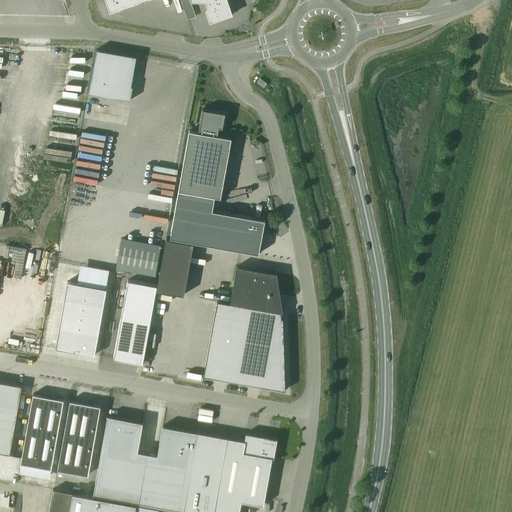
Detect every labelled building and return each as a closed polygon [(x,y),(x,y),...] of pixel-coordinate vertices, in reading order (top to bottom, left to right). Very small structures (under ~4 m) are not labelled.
[(144,0),(106,0),(110,12),(144,0)] [(190,0),(191,2),(192,2),(191,0),(204,0),(211,20),(230,13),(225,0),(190,0)] [(137,57),(96,49),(88,93),(130,100),(133,86),(131,86),(137,57)] [(264,88),(267,84),(260,79),(257,83),(264,88)] [(198,132),(189,130),(170,238),(259,254),(265,220),(212,210),(215,197),(221,198),(231,138),(221,136),(225,113),(202,109),(198,132)] [(264,215),(265,204),(255,203),(253,214),(264,215)] [(194,243),(166,238),(157,290),(184,295),(194,243)] [(155,276),(161,246),(121,239),(116,268),(155,276)] [(277,273),(237,266),(230,303),(217,301),(204,375),(286,390),(283,318),(281,317),(282,313),(283,313),(280,294),(273,293),(277,273)] [(127,280),(113,358),(143,364),(157,285),(127,280)] [(67,281),(55,348),(94,355),(107,288),(67,281)] [(0,382),(0,453),(10,456),(23,387),(0,382)] [(21,463),(51,468),(64,399),(33,394),(21,463)] [(58,469),(88,475),(101,406),(70,401),(58,469)] [(93,494),(139,502),(148,453),(138,451),(143,422),(107,415),(93,494)] [(157,454),(148,453),(139,502),(184,510),(198,432),(163,425),(157,454)] [(198,432),(184,510),(192,511),(239,511),(241,501),(264,505),(272,458),(274,458),(277,439),(246,433),(245,440),(198,432)] [(48,511),(69,511),(73,493),(53,489),(48,511)] [(158,511),(159,508),(89,496),(85,511),(158,511)]
